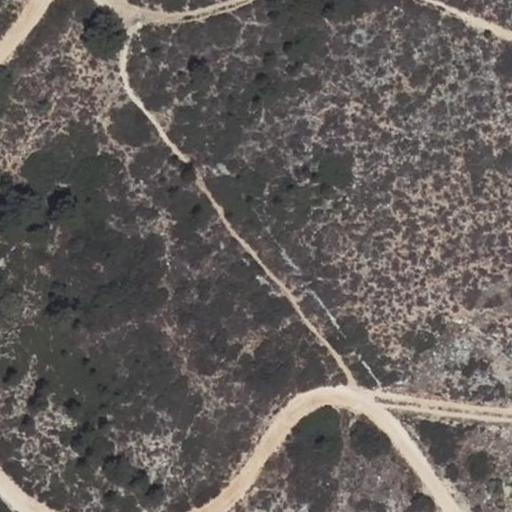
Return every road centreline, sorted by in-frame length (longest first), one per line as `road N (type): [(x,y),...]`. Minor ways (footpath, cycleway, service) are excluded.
road 1 (track): [(214,511),(250,482),(286,423),(320,398),(357,399),(385,417),(463,511)]
road 2 (track): [(511,415),(357,399)]
road 3 (track): [(116,0),(168,17),(236,0)]
